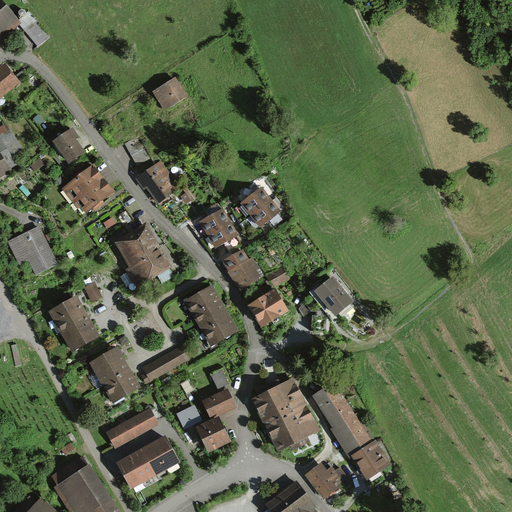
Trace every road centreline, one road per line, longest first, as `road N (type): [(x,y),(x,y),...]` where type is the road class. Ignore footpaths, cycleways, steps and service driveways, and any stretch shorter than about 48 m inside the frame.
road 1 (residential): [(0,57),(21,56),(45,72),(144,203),(213,268)]
road 2 (residential): [(0,289),(128,511)]
road 3 (residential): [(213,268),(253,334),(242,414),(248,457)]
road 4 (residential): [(153,306),(137,298),(123,305),(125,331),(138,350),(159,352),(167,334),(162,323)]
